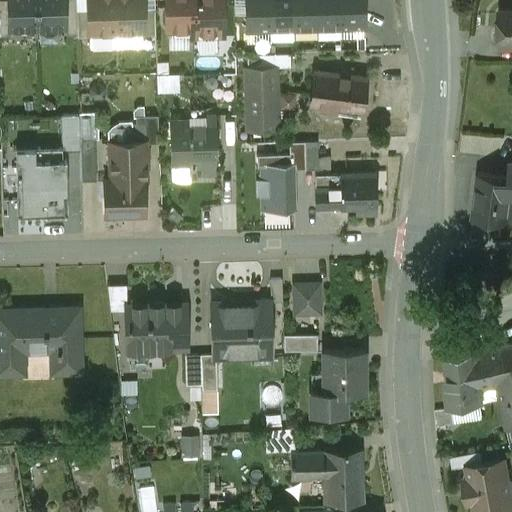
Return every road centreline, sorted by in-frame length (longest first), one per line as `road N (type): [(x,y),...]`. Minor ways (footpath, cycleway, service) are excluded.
road 1 (residential): [(417,242),(0,252)]
road 2 (tertiary): [(417,242),(437,75),(433,0)]
road 3 (tertiary): [(422,511),(406,384),(408,321)]
